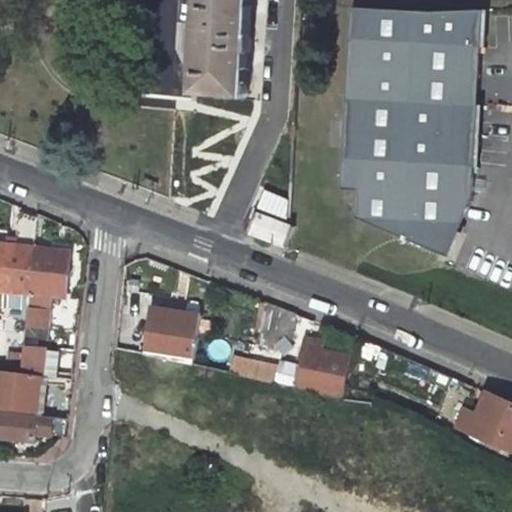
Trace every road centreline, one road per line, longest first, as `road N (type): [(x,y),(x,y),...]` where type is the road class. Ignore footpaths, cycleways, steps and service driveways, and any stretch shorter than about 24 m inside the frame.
road 1 (unclassified): [(112,224),(511,386)]
road 2 (residential): [(112,224),(81,468),(51,480),(0,476)]
road 3 (unclassified): [(0,176),(112,224)]
